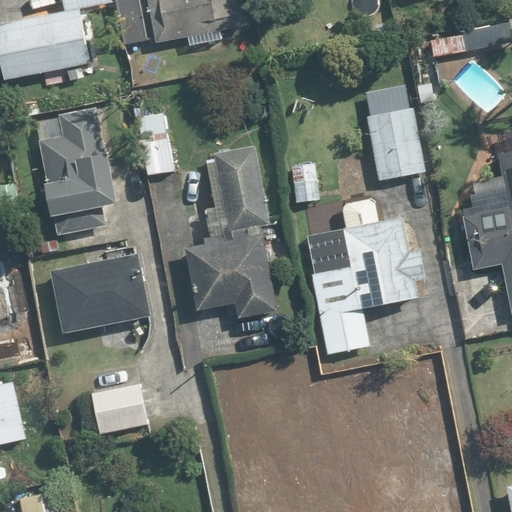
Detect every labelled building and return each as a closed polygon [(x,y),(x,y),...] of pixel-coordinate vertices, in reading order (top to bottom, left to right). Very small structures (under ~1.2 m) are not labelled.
[(67,0),(69,9),(0,22),(0,26),(9,77),(96,61),(86,6),(118,1),(117,0),(67,0)] [(153,0),(160,36),(240,21),(236,0),(153,0)] [(511,22),(436,38),(440,59),(511,43),(511,22)] [(102,105),(64,112),(68,134),(45,139),(59,213),(128,200),(118,148),(111,150),(102,105)] [(420,107),(373,115),(383,178),(430,170),(420,107)] [(168,109),(141,114),(152,172),(179,167),(168,109)] [(275,221),(262,143),(213,152),(222,205),(212,206),(218,241),(195,245),(205,309),(242,302),(244,315),(283,309),(269,222),(275,221)] [(511,150),(507,151),(511,186),(474,191),(476,207),(459,209),(461,226),(474,224),(479,266),(511,262),(511,272),(511,150)] [(321,162),(295,166),(300,202),(325,199),(321,162)] [(360,266),(317,274),(332,354),(376,346),(369,306),(425,296),(421,275),(430,273),(424,242),(415,243),(410,216),(382,221),(378,199),(348,205),(360,266)] [(143,249),(58,269),(72,333),(157,314),(143,249)] [(0,443),(31,437),(19,380),(0,383),(0,443)] [(144,385),(95,395),(103,434),(152,424),(144,385)] [(442,385),(405,391),(417,453),(453,447),(442,385)] [(280,479),(276,455),(238,461),(245,511),(276,511),(276,509),(291,507),(286,478),(280,479)] [(71,506),(68,485),(44,489),(45,494),(25,497),(27,511),(80,511),(79,505),(71,506)] [(448,511),(447,502),(395,511),(448,511)]
